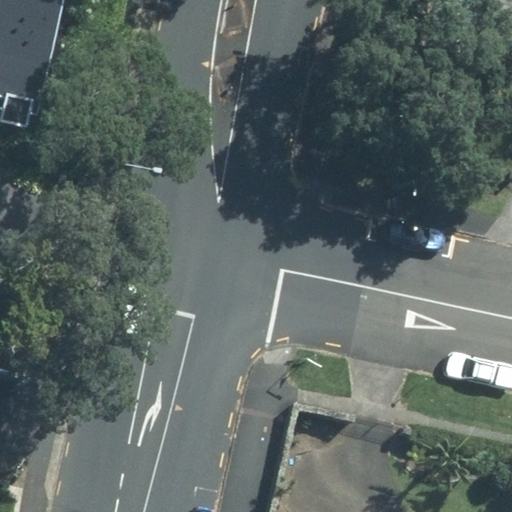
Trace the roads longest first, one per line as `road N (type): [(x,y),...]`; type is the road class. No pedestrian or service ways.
road 1 (residential): [(511,319),(193,249)]
road 2 (secondary): [(193,249),(135,511)]
road 3 (secondary): [(246,0),(193,249)]
